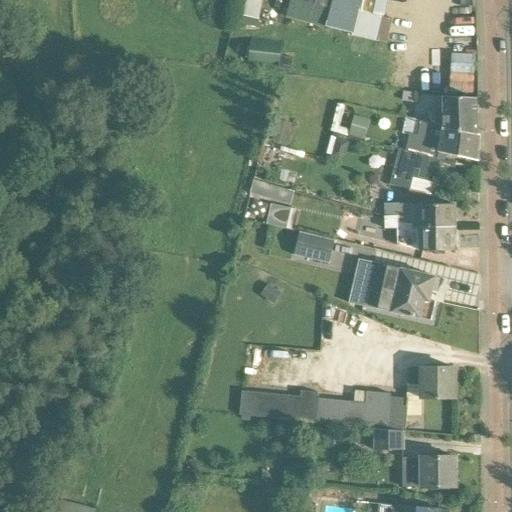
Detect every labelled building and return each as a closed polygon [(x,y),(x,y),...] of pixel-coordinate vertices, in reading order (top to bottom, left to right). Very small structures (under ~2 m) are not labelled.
[(260,11),(262,2),(254,0),(237,0),(236,6),(260,11)] [(302,0),(302,2),(330,9),(325,28),(352,35),(360,0),(302,0)] [(360,0),(358,12),(371,15),(374,0),(360,0)] [(387,0),(374,0),(371,15),(382,17),(383,18),(387,0)] [(260,11),(236,6),(233,15),(257,21),(260,11)] [(279,69),(281,57),(283,42),(252,38),(248,65),(279,70),(279,69)] [(295,59),(281,57),(279,69),(294,71),(295,59)] [(444,129),(477,136),(476,100),(444,99),(444,129)] [(287,138),(292,124),(278,119),(274,134),(287,138)] [(477,136),(444,129),(419,124),(417,136),(410,134),(405,153),(441,161),(443,154),(479,163),(479,137),(477,136)] [(339,161),(346,155),(349,143),(336,139),(331,157),(339,161)] [(441,161),(405,153),(400,152),(392,186),(433,196),(441,161)] [(280,188),(276,201),(291,206),(294,192),(280,188)] [(268,225),(286,230),(291,209),(273,205),(268,225)] [(385,205),(385,219),(399,219),(399,227),(410,226),(410,230),(454,229),(453,205),(402,206),(402,205),(385,205)] [(399,219),(385,219),(386,230),(401,229),(401,240),(412,240),(412,241),(421,241),(421,253),(454,252),(454,229),(410,230),(410,226),(399,227),(399,219)] [(304,260),(329,265),(334,242),(310,236),(304,260)] [(431,322),(435,303),(429,302),(435,278),(374,264),(364,307),(431,322)] [(274,306),(282,295),(270,285),(261,295),(274,306)] [(455,369),(411,369),(411,386),(422,386),(422,399),(455,399),(455,369)] [(375,429),(388,430),(391,398),(391,394),(368,392),(366,404),(319,399),(319,393),(302,392),(301,398),(242,391),(240,415),(375,429)] [(388,430),(403,431),(405,432),(409,399),(391,398),(388,430)] [(403,431),(388,430),(375,429),(375,451),(403,450),(403,431)] [(422,459),(403,459),(403,489),(456,488),(456,458),(422,458),(422,459)] [(309,503),(310,488),(288,487),(287,501),(309,503)]
